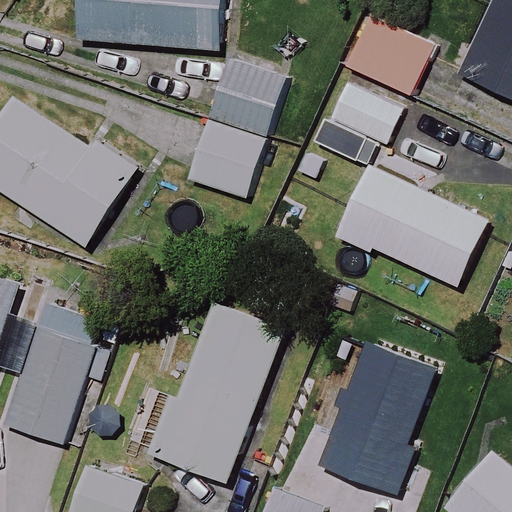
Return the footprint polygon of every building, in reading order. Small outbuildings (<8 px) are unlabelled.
[(232,0),(92,0),(90,41),(229,51),(232,0)] [(511,0),(494,0),(501,3),(467,75),(511,96),(511,0)] [(442,46),(370,14),(347,69),(418,100),(442,46)] [(216,117),(274,136),(294,76),(235,57),(216,117)] [(410,106),(353,79),(335,117),(393,144),(410,106)] [(142,173),(22,98),(0,133),(0,185),(96,246),(142,173)] [(495,220),(377,167),(348,233),(466,286),(495,220)] [(0,369),(28,284),(0,275),(0,369)] [(292,328),(222,302),(187,397),(179,394),(155,458),(233,487),(292,328)] [(102,342),(108,323),(47,306),(13,424),(74,442),(92,380),(103,383),(114,346),(102,342)] [(449,374),(377,348),(333,468),(405,494),(425,440),(449,374)] [(511,511),(511,461),(498,451),(452,511),(511,511)] [(142,511),(152,485),(92,464),(75,511),(142,511)] [(330,511),(331,509),(279,488),(269,511),(330,511)]
